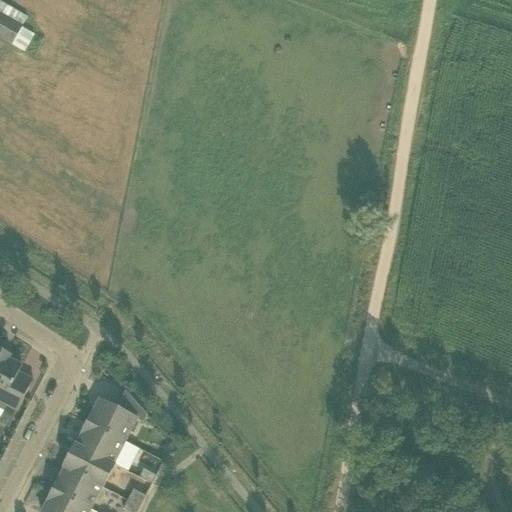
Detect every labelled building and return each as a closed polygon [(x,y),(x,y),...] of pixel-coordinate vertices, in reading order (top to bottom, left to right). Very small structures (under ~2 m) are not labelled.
[(0,39),(11,46),(23,26),(0,13),(0,39)] [(11,356),(3,352),(0,357),(0,406),(16,415),(33,380),(19,373),(22,366),(10,359),(11,356)] [(88,423),(125,442),(137,420),(143,423),(147,415),(126,392),(125,391),(116,409),(99,400),(88,423)] [(88,423),(76,445),(114,465),(125,442),(88,423)] [(63,468),(64,469),(102,488),(103,489),(115,465),(114,465),(76,445),(75,445),(63,468)] [(53,491),(91,511),(102,488),(64,469),(53,491)] [(139,478),(152,485),(157,476),(144,469),(139,478)] [(133,490),(128,501),(141,507),(146,496),(133,490)] [(89,511),(91,511),(53,491),(42,511),(89,511)] [(128,511),(138,511),(141,507),(128,501),(123,509),(128,511)]
